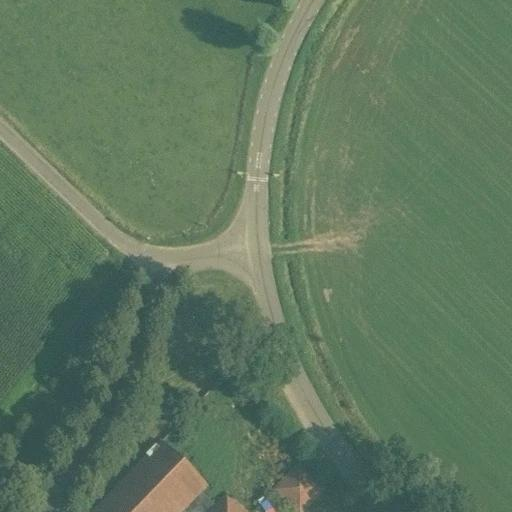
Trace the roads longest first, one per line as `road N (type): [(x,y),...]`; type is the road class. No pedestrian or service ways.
road 1 (residential): [(403,511),(312,408),(279,335),(257,251)]
road 2 (unclassified): [(44,511),(109,430),(167,257)]
road 3 (unclassified): [(257,251),(254,216),(271,92),(312,0)]
road 4 (unclassified): [(167,257),(122,244),(0,129)]
